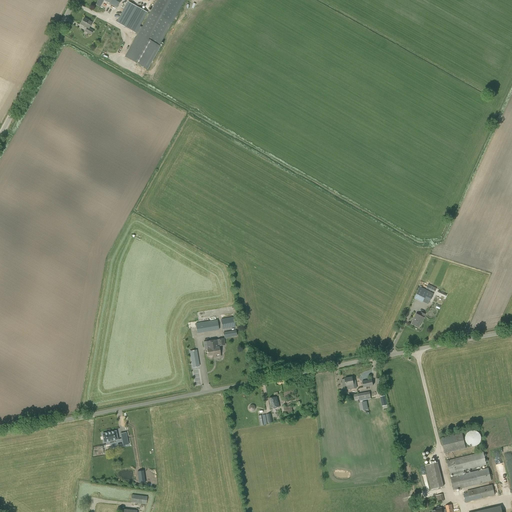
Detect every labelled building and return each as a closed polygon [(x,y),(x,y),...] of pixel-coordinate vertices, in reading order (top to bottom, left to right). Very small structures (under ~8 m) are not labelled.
[(98,0),(96,5),(100,8),(104,1),(117,8),(121,0),(98,0)] [(125,27),(136,7),(128,2),(116,23),(125,27)] [(140,26),(147,13),(137,7),(125,27),(135,33),(140,26)] [(142,28),(140,26),(135,33),(138,35),(126,58),(146,69),(160,45),(157,44),(170,21),(152,11),(142,28)] [(91,35),(93,31),(89,29),(92,23),(84,18),(81,25),(87,28),(85,32),(91,35)] [(430,302),(434,293),(420,287),(414,298),(423,303),(424,299),(430,302)] [(424,317),(425,314),(421,312),(420,315),(416,313),(413,320),(414,320),(412,324),(419,327),(424,317)] [(223,330),(235,327),(234,317),(221,320),(223,330)] [(197,334),(219,330),(217,320),(195,324),(197,334)] [(212,352),(213,355),(214,355),(215,358),(220,357),(219,347),(218,347),(218,346),(224,345),(223,339),(212,341),(213,351),(212,352)] [(353,383),(352,377),(345,379),(342,380),(344,390),(353,389),(357,388),(356,383),(353,383)] [(363,388),(373,386),(372,379),(362,381),(363,388)] [(354,400),(371,397),(370,392),(353,395),(354,400)] [(271,408),(279,407),(277,397),(269,398),(271,408)] [(285,414),(293,412),(291,406),(284,407),(285,414)] [(473,447),(474,447),(475,446),(477,446),(478,445),(479,444),(480,443),(480,442),(481,440),(481,439),(481,438),(481,436),(480,435),(479,434),(479,433),(478,432),(476,431),(475,431),(474,431),(472,430),(471,431),(470,431),(469,432),(467,433),(467,434),(466,435),(465,436),(465,437),(465,439),(465,440),(465,441),(466,443),(467,444),(468,445),(469,445),(470,446),(471,446),(473,447)] [(114,443),(113,440),(117,439),(116,431),(102,434),(104,442),(109,441),(110,443),(114,443)] [(445,453),(466,448),(462,433),(442,438),(445,453)] [(464,474),(463,470),(487,465),(483,452),(446,461),(450,474),(452,473),(453,477),(451,478),(454,490),(491,481),(487,468),(464,474)] [(494,495),(492,485),(480,488),(481,495),(482,498),(494,495)] [(146,505),(147,496),(132,495),(131,503),(146,505)]
